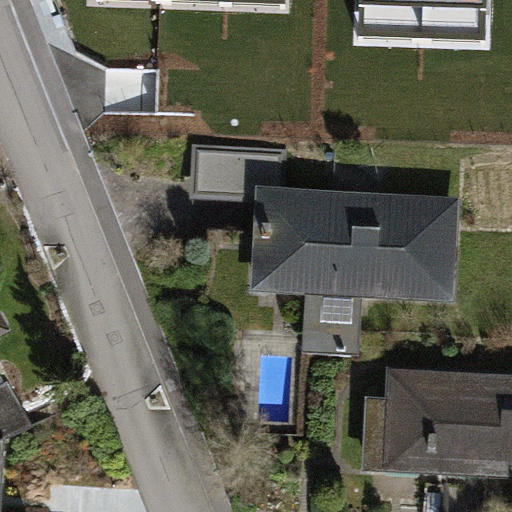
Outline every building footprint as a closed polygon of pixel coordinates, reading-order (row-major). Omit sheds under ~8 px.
[(423,0),(359,0),(360,11),(423,13),(423,0)] [(486,0),(423,0),(423,13),(486,14),(486,0)] [(263,197),(284,198),(284,177),(266,153),(244,170),(227,146),(184,179),(186,185),(192,190),(198,196),(205,198),(213,200),(220,201),(226,203),(233,206),(239,211),(244,218),(246,223),(248,232),(261,232),(263,197)] [(284,198),(263,197),(261,232),(259,287),(448,296),(452,206),(284,198)] [(511,472),(511,381),(405,377),(404,407),(372,406),(369,466),(511,472)] [(0,391),(0,441),(28,428),(4,389),(2,390),(0,391)]
